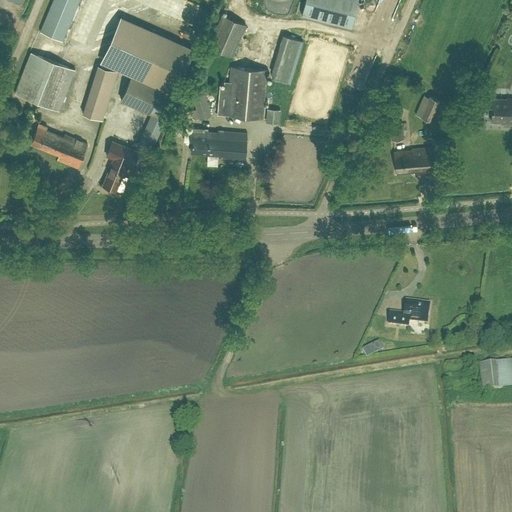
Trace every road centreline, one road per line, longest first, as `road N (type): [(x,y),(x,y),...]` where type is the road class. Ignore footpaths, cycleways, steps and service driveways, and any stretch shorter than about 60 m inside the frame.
road 1 (secondary): [(300,231),(0,241)]
road 2 (unclassified): [(300,231),(320,213),(412,0)]
road 3 (secondary): [(511,213),(300,231)]
road 4 (unclassified): [(220,374),(268,263),(300,231)]
